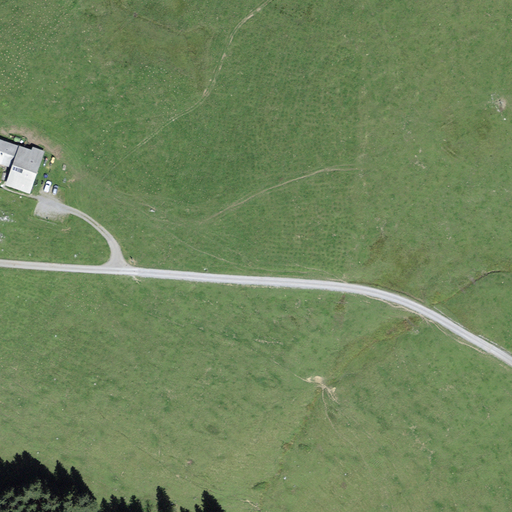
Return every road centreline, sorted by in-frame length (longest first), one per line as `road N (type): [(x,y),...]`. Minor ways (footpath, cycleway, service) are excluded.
road 1 (unclassified): [(511,363),(341,279),(0,263)]
road 2 (track): [(35,198),(87,218),(119,253),(117,272)]
